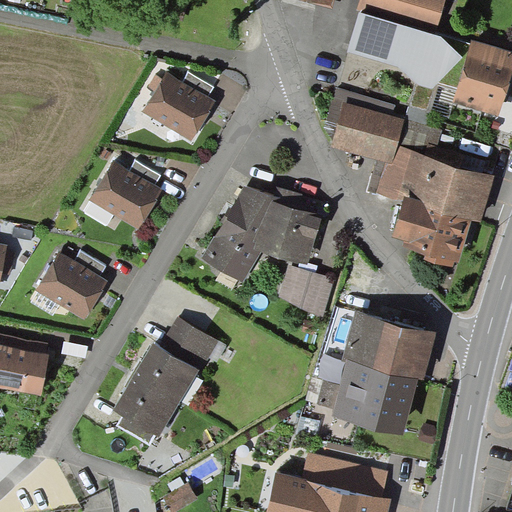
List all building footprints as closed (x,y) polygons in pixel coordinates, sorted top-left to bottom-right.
[(169,0),(165,16),(182,21),(187,0),(169,0)] [(441,0),(360,0),(357,14),(432,34),(441,0)] [(432,34),(357,14),(346,56),(453,84),(464,42),(432,34)] [(511,65),(511,54),(464,42),(453,84),(448,101),(499,115),(511,65)] [(214,104),(165,75),(140,116),(189,145),(214,104)] [(396,122),(338,105),(326,148),(384,165),(389,148),(396,122)] [(475,222),(488,176),(389,148),(384,165),(376,194),(400,201),(464,219),(475,222)] [(159,192),(111,164),(87,203),(135,232),(159,192)] [(273,196),(244,186),(202,257),(243,282),(261,252),(308,264),(322,218),(300,211),(305,195),(276,186),(273,196)] [(454,264),(464,219),(400,201),(388,246),(454,264)] [(0,294),(2,295),(10,252),(0,250),(0,294)] [(108,286),(57,256),(34,295),(85,325),(108,286)] [(334,278),(289,266),(280,294),(301,310),(323,315),(334,278)] [(423,332),(352,314),(326,418),(396,436),(423,332)] [(177,317),(159,347),(199,371),(217,341),(177,317)] [(53,345),(0,333),(0,386),(42,396),(53,345)] [(159,347),(153,344),(113,410),(123,416),(155,435),(159,437),(199,371),(159,347)] [(150,445),(155,435),(123,416),(117,426),(150,445)] [(375,511),(382,481),(303,464),(292,511),(375,511)]
